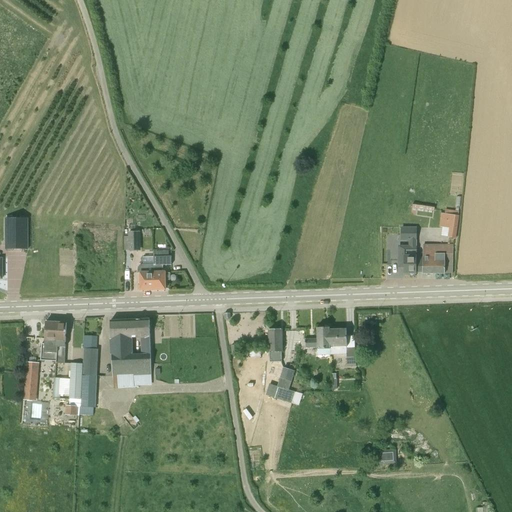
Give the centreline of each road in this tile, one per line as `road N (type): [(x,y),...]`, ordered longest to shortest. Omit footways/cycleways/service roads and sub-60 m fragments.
road 1 (unclassified): [(203,300),(121,147),(78,0)]
road 2 (tertiary): [(217,299),(511,288)]
road 3 (unclassified): [(261,511),(249,494),(217,299)]
road 4 (tertiary): [(203,300),(0,307)]
